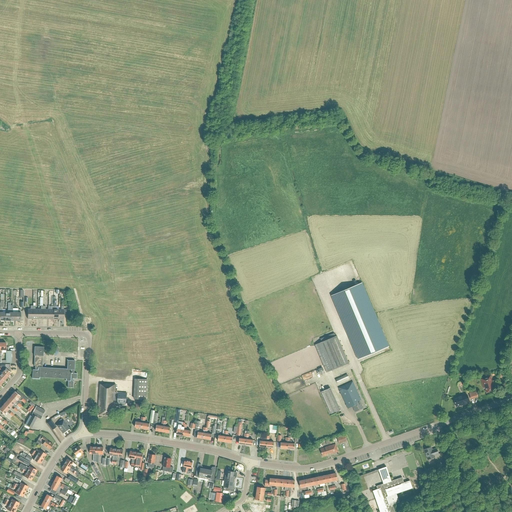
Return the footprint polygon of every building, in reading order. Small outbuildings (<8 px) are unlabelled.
[(388,346),(362,283),(332,296),(358,359),(388,346)] [(133,322),(112,321),(109,374),(131,375),(133,322)] [(136,325),(136,333),(150,334),(150,324),(146,324),(146,321),(141,321),(141,325),(136,325)] [(327,372),(331,370),(348,363),(336,335),(315,345),(327,372)] [(77,373),(74,373),(74,370),(75,360),(67,360),(67,369),(42,368),(43,356),(44,347),(34,347),(34,356),(34,366),(35,366),(35,369),(32,369),(32,378),(39,379),(39,377),(65,378),(65,381),(68,381),(67,387),(73,388),(73,379),(77,379),(77,373)] [(0,369),(0,368),(0,371),(1,373),(7,377),(11,372),(6,368),(3,371),(0,369)] [(347,374),(336,379),(337,383),(349,378),(347,374)] [(490,376),(480,379),(483,388),(484,388),(486,393),(494,390),(492,385),(493,385),(490,376)] [(147,379),(135,379),(134,402),(140,403),(140,399),(146,399),(147,379)] [(352,381),(338,388),(347,408),(352,406),(355,411),(363,408),(359,400),(361,399),(352,381)] [(104,385),(100,385),(99,406),(100,406),(99,414),(113,415),(113,407),(114,407),(114,403),(126,404),(127,393),(115,393),(115,385),(104,384),(104,385)] [(330,388),(321,392),(331,414),(340,410),(330,388)] [(20,395),(15,391),(11,395),(16,400),(18,398),(19,399),(24,403),(28,398),(22,393),(20,395)] [(472,391),(468,392),(470,400),(477,398),(476,391),(472,392),(472,391)] [(11,395),(7,400),(12,405),(15,407),(17,405),(20,407),(22,405),(16,400),(11,395)] [(453,399),(456,406),(461,405),(461,406),(465,404),(465,403),(469,402),(467,395),(462,397),(462,396),(453,399)] [(7,400),(3,405),(8,409),(10,407),(12,405),(7,400)] [(9,414),(11,412),(8,409),(3,405),(0,407),(0,410),(4,414),(6,411),(9,414)] [(31,427),(36,417),(40,419),(42,416),(45,411),(36,406),(31,414),(32,415),(27,425),(31,427)] [(141,420),(141,422),(135,421),(135,427),(141,428),(143,417),(141,417),(141,420)] [(161,426),(157,425),(156,425),(156,426),(155,430),(162,432),(164,421),(165,417),(162,417),(162,420),(161,423),(162,423),(161,426)] [(63,419),(62,420),(61,418),(59,420),(60,422),(56,425),(62,433),(69,427),(63,419)] [(52,419),(47,422),(52,429),(56,426),(52,419)] [(178,423),(178,426),(177,428),(176,434),(183,435),(185,424),(183,424),(178,423)] [(203,430),(203,433),(198,432),(197,437),(204,439),(206,427),(204,426),(203,430)] [(218,441),(224,442),(226,431),(224,430),(224,433),(223,433),(223,436),(218,435),(218,441)] [(245,436),(244,439),(239,438),(238,444),(245,445),(247,434),(245,433),(244,436),(245,436)] [(47,439),(42,436),(41,435),(38,439),(35,443),(39,446),(42,443),(42,444),(49,449),(53,444),(46,440),(47,439)] [(339,444),(347,441),(345,435),(337,438),(339,444)] [(259,446),(266,447),(267,436),(265,436),(265,438),(263,438),(261,437),(260,441),(259,446)] [(325,447),(325,448),(320,449),(322,456),(327,455),(327,454),(329,453),(330,454),(337,452),(335,444),(325,447)] [(83,452),(79,446),(73,451),(76,455),(79,453),(80,454),(83,452)] [(424,449),(428,460),(435,457),(434,455),(439,454),(436,448),(432,450),(431,447),(424,449)] [(36,450),(35,451),(33,450),(31,452),(36,454),(43,459),(46,454),(39,449),(38,451),(36,450)] [(117,460),(118,456),(122,457),(123,450),(116,449),(114,464),(116,464),(117,460)] [(34,453),(36,454),(33,459),(40,464),(43,459),(36,454),(31,452),(30,454),(33,455),(34,453)] [(137,452),(134,466),(140,467),(140,469),(143,470),(144,464),(141,463),(142,460),(143,453),(137,452)] [(147,462),(149,462),(148,466),(154,467),(156,455),(149,454),(149,458),(148,458),(147,462)] [(162,470),(172,472),(173,467),(170,466),(171,458),(169,458),(169,457),(167,457),(166,457),(165,457),(164,459),(164,460),(162,470)] [(78,469),(72,465),(73,462),(67,458),(64,464),(76,472),(78,469)] [(182,472),(191,473),(192,469),(191,468),(193,461),(184,460),(183,468),(182,469),(182,470),(182,472)] [(69,470),(75,474),(79,476),(80,474),(76,472),(64,464),(60,469),(66,473),(69,470)] [(92,465),(95,471),(97,475),(100,474),(98,469),(95,464),(92,465)] [(28,468),(26,471),(34,475),(36,470),(29,466),(28,468)] [(373,491),(380,511),(395,511),(392,504),(399,502),(396,493),(412,487),(410,481),(404,483),(402,477),(391,481),(386,467),(378,469),(383,484),(376,486),(377,489),(373,491)] [(199,477),(205,478),(206,469),(200,468),(200,469),(197,469),(196,476),(199,477)] [(212,470),(206,469),(205,478),(210,479),(210,481),(213,482),(215,472),(212,472),(212,470)] [(225,475),(224,481),(234,482),(234,476),(233,476),(234,472),(226,470),(225,475)] [(24,476),(31,480),(34,475),(26,471),(24,476)] [(57,475),(54,482),(64,487),(65,485),(62,484),(60,483),(62,478),(57,475)] [(70,475),(68,478),(76,483),(78,480),(70,475)] [(324,476),(325,483),(328,482),(329,485),(332,484),(331,481),(330,475),(324,476)] [(269,486),(270,485),(275,486),(276,479),(270,478),(270,480),(265,480),(265,486),(269,486)] [(224,481),(223,490),(231,491),(231,488),(233,488),(234,482),(224,481)] [(14,483),(13,485),(25,491),(28,486),(20,482),(19,485),(17,484),(16,484),(14,483)] [(68,490),(64,487),(54,482),(50,488),(56,490),(55,490),(58,492),(59,492),(61,490),(60,488),(61,488),(63,489),(62,490),(67,493),(68,490)] [(16,487),(18,488),(15,492),(22,496),(25,491),(13,485),(12,487),(15,489),(16,487)] [(257,491),(255,495),(263,499),(265,495),(257,491)] [(52,502),(50,501),(52,497),(47,494),(44,500),(54,505),(55,504),(52,502)] [(255,495),(253,500),(261,504),(263,499),(255,495)] [(7,503),(9,504),(16,507),(19,502),(12,498),(11,500),(9,499),(8,501),(6,499),(5,501),(7,503)] [(53,508),(54,506),(54,505),(44,500),(41,506),(46,509),(48,506),(50,507),(51,506),(53,508)] [(253,500),(250,504),(259,508),(261,504),(253,500)]
